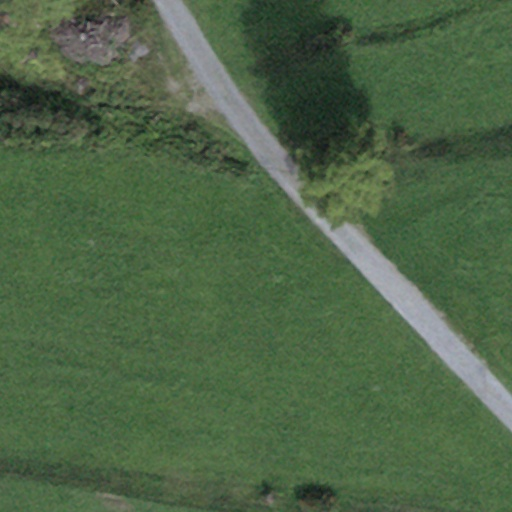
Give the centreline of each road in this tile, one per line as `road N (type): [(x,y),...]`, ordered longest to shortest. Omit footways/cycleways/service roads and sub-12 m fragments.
road 1 (track): [(164,0),(242,114),(374,274),(511,409)]
road 2 (track): [(374,274),(418,243),(511,206)]
